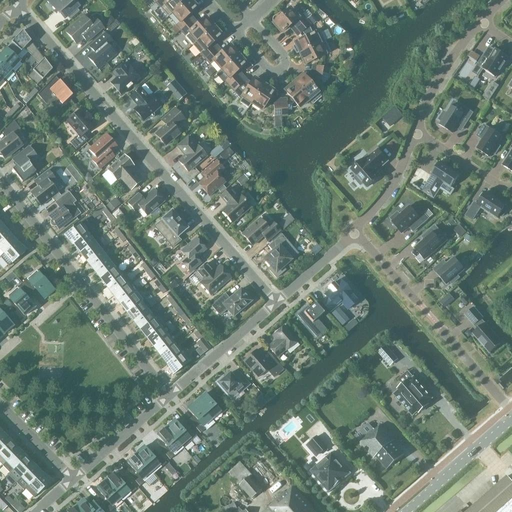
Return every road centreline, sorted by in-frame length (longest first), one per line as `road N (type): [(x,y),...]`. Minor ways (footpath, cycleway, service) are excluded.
road 1 (residential): [(275,303),(17,7)]
road 2 (residential): [(166,395),(0,180)]
road 3 (residential): [(166,395),(275,303)]
road 4 (tertiary): [(405,511),(511,418)]
road 5 (residential): [(68,482),(166,395)]
road 6 (residential): [(415,133),(440,74),(481,22)]
road 7 (residential): [(236,33),(268,71),(281,71),(284,59),(250,19)]
